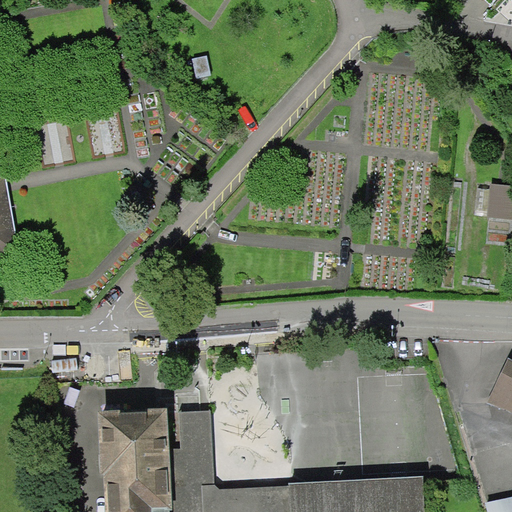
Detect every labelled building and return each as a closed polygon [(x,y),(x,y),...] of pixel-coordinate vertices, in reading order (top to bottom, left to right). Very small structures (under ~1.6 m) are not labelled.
[(109,110),(109,114),(116,113),(122,151),(114,152),(115,156),(127,154),(119,109),(109,110)] [(89,118),(95,117),(95,113),(84,115),(92,160),(104,158),(103,154),(95,156),(89,118)] [(56,120),(56,123),(63,122),(69,160),(61,161),(62,165),(74,163),(66,118),(56,120)] [(40,126),(46,125),(45,121),(35,123),(43,168),(54,166),(54,163),(46,164),(40,126)] [(0,179),(0,254),(16,253),(4,179),(0,179)] [(511,186),(489,184),(488,189),(486,212),(486,216),(511,218),(511,186)] [(488,189),(474,187),(471,211),(486,212),(488,189)] [(511,363),(510,362),(490,406),(511,413),(511,363)] [(426,511),(425,476),(291,484),(291,486),(214,490),(210,410),(179,412),(181,448),(166,449),(164,408),(95,411),(99,511),(426,511)]
